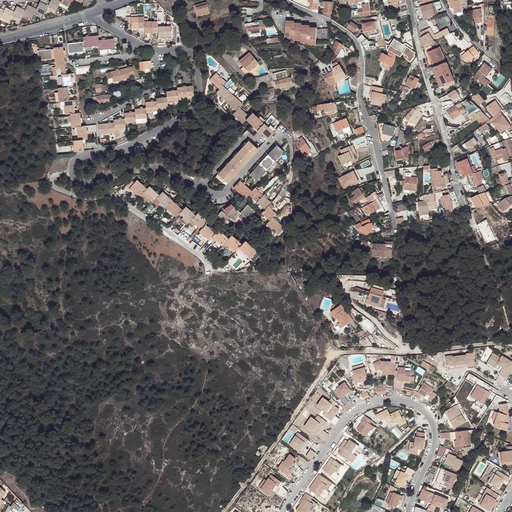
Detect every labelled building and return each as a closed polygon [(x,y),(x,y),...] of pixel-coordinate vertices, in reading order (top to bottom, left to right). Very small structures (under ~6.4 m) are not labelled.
[(35,11),(44,15),(46,10),(48,7),(50,2),(47,0),(45,5),(40,2),(39,5),(35,11)] [(56,11),(60,3),(61,0),(57,0),(58,0),(56,0),(51,0),(50,2),(48,7),(56,11)] [(319,11),(319,0),(308,0),(308,2),(313,2),(312,10),(319,11)] [(369,0),(347,0),(349,4),(357,2),(357,4),(362,3),(363,9),(358,9),(347,11),(345,9),(344,9),(349,17),(360,16),(371,15),(369,0)] [(463,12),(459,0),(449,0),(451,9),(453,8),(455,14),(463,12)] [(459,0),(463,12),(468,10),(467,6),(465,0),(459,0)] [(325,7),(324,16),(327,17),(330,19),(332,2),(326,1),(325,7)] [(23,14),(32,18),(35,11),(39,5),(35,3),(33,8),(28,5),(27,6),(23,14)] [(422,6),(419,7),(423,20),(435,16),(432,3),(422,6)] [(21,20),(23,14),(27,6),(24,5),(22,9),(17,6),(16,8),(12,16),(21,20)] [(207,5),(196,8),(198,16),(209,13),(207,5)] [(1,17),(9,21),(11,19),(12,16),(16,8),(13,6),(11,10),(6,8),(1,17)] [(481,9),(473,11),(476,23),(482,22),(482,17),(481,9)] [(148,33),(146,23),(144,23),(144,18),(131,18),(131,17),(126,17),(127,23),(131,23),(131,29),(144,28),(145,33),(148,33)] [(361,23),(363,32),(376,29),(374,20),(361,23)] [(265,21),(246,24),(247,32),(251,31),(251,35),(261,33),(260,27),(265,26),(265,21)] [(301,40),(301,25),(301,24),(297,23),(297,26),(294,25),(294,23),(294,21),(286,21),(286,33),(290,33),(290,38),(293,38),(293,40),(297,40),(297,38),(301,38),(301,40)] [(157,22),(146,23),(148,33),(158,33),(158,38),(171,37),(171,27),(157,27),(157,22)] [(348,23),(346,26),(348,28),(354,32),(358,27),(351,23),(350,22),(349,23),(348,23)] [(309,26),(301,25),(301,40),(305,41),(305,43),(308,43),(308,45),(312,45),(312,43),(316,43),(316,42),(317,30),(317,28),(309,28),(309,26)] [(429,28),(426,29),(434,41),(436,40),(429,28)] [(316,42),(330,42),(329,29),(317,30),(316,42)] [(422,44),(424,48),(431,44),(435,42),(434,41),(426,29),(421,32),(423,36),(421,38),(422,44)] [(445,37),(450,34),(448,29),(440,33),(443,38),(444,37),(445,37)] [(444,37),(450,46),(457,42),(452,33),(450,34),(445,37),(444,37)] [(98,36),(85,37),(87,47),(91,46),(99,46),(99,51),(115,49),(114,39),(98,41),(98,36)] [(87,47),(85,37),(82,37),(83,42),(68,44),(69,54),(84,52),(83,47),(85,47),(87,47)] [(386,45),(387,50),(398,56),(411,63),(416,56),(415,55),(416,54),(413,52),(414,51),(412,50),(414,48),(409,44),(407,47),(395,39),(391,45),(386,45)] [(343,46),(337,42),(331,50),(333,51),(331,53),(337,56),(343,46)] [(45,50),(40,51),(38,51),(39,61),(54,60),(56,75),(61,75),(62,88),(58,89),(59,102),(64,102),(65,115),(70,114),(72,128),(76,127),(78,141),(73,141),(74,152),(84,151),(83,140),(87,139),(87,133),(97,133),(96,125),(87,126),(81,127),(80,113),(75,114),(74,101),(69,101),(68,88),(72,87),(71,74),(66,74),(63,47),(53,48),(53,49),(45,50)] [(433,68),(436,76),(448,71),(445,63),(438,47),(427,52),(429,56),(430,56),(434,67),(433,68)] [(450,70),(448,65),(440,47),(438,47),(445,63),(448,71),(450,70)] [(466,53),(462,56),(467,62),(479,53),(474,47),(466,53)] [(388,55),(383,53),(380,60),(384,63),(385,62),(392,65),(395,59),(394,58),(395,55),(389,53),(388,55)] [(246,60),(241,64),(246,70),(247,70),(248,71),(258,63),(250,54),(245,59),(246,60)] [(152,69),(151,61),(143,62),(140,63),(141,70),(152,69)] [(333,71),(333,79),(345,73),(340,65),(339,65),(337,62),(332,64),(333,71)] [(486,87),(491,83),(483,77),(484,74),(487,76),(492,69),(485,63),(474,78),(478,81),(478,80),(484,85),(484,86),(485,87),(486,87)] [(90,66),(76,67),(77,75),(90,73),(90,66)] [(129,77),(127,68),(106,73),(107,79),(112,78),(113,82),(129,79),(129,77)] [(286,70),(273,74),(277,88),(281,87),(282,88),(286,87),(293,84),(291,78),(289,79),(286,70)] [(436,76),(441,86),(453,81),(448,71),(436,76)] [(263,123),(258,119),(252,113),(249,117),(239,107),(242,104),(223,86),(226,82),(216,73),(210,80),(219,90),(216,93),(236,111),(233,115),(242,124),(246,120),(267,140),(274,133),(263,123)] [(333,79),(323,78),(329,88),(333,86),(337,84),(337,83),(344,78),(347,76),(345,73),(333,79)] [(419,79),(410,75),(406,85),(415,89),(419,79)] [(495,89),(491,83),(486,87),(485,87),(483,90),(491,96),(492,93),(495,89)] [(153,112),(157,111),(157,109),(168,107),(167,102),(178,101),(178,98),(194,96),(193,86),(177,88),(177,91),(166,92),(167,98),(156,99),(156,101),(145,102),(146,108),(135,109),(135,112),(124,114),(125,119),(114,120),(114,123),(99,125),(100,135),(115,133),(115,130),(126,129),(125,124),(136,123),(136,119),(143,119),(147,118),(146,112),(153,112)] [(380,88),(368,86),(366,95),(377,97),(377,98),(380,99),(383,90),(379,89),(380,88)] [(460,96),(456,90),(448,95),(452,101),(460,96)] [(357,100),(356,95),(351,92),(350,92),(343,94),(344,102),(353,101),(357,100)] [(96,94),(97,105),(111,103),(110,95),(103,96),(103,94),(101,95),(101,94),(96,94)] [(511,101),(506,94),(499,99),(506,108),(511,103),(511,101)] [(486,106),(492,115),(497,111),(492,102),(486,106)] [(333,103),(321,105),(322,110),(325,110),(326,113),(334,111),(333,103)] [(424,104),(417,106),(417,107),(416,107),(415,109),(413,108),(409,114),(405,119),(412,123),(424,104)] [(456,106),(448,111),(453,119),(466,111),(463,107),(460,109),(459,108),(458,109),(456,106)] [(470,118),(472,122),(476,120),(485,115),(481,111),(470,118)] [(511,126),(500,113),(491,119),(490,120),(501,134),(511,126)] [(482,125),(491,119),(486,114),(485,115),(476,120),(480,124),(481,124),(482,125)] [(333,124),(336,132),(342,130),(350,127),(347,118),(333,124)] [(480,127),(484,132),(489,128),(486,123),(480,127)] [(394,134),(395,128),(385,125),(383,134),(393,137),(394,134)] [(357,136),(365,132),(362,126),(354,130),(357,136)] [(511,127),(511,126),(501,134),(502,135),(511,127)] [(409,135),(400,130),(398,141),(404,144),(409,135)] [(466,150),(477,141),(473,136),(462,144),(466,150)] [(511,143),(511,139),(503,141),(505,146),(505,145),(509,156),(511,155),(511,143)] [(248,141),(217,174),(227,183),(258,150),(248,141)] [(304,154),(302,155),(305,160),(309,157),(306,153),(311,149),(306,142),(299,147),(302,150),(304,154)] [(391,142),(382,143),(383,151),(391,148),(391,142)] [(424,147),(426,151),(432,147),(430,142),(424,146),(424,147)] [(275,143),(248,173),(257,181),(284,152),(275,143)] [(343,155),(339,157),(342,165),(355,160),(354,156),(357,154),(353,145),(341,150),(343,155)] [(405,159),(409,158),(408,153),(410,152),(409,147),(408,147),(408,145),(402,146),(403,150),(396,151),(397,160),(405,159)] [(504,160),(509,159),(505,149),(503,149),(502,149),(496,151),(494,147),(490,149),(493,157),(494,157),(495,161),(503,158),(504,160)] [(464,170),(466,176),(474,173),(468,159),(461,162),(464,170)] [(431,173),(432,179),(434,179),(435,188),(445,187),(444,177),(442,177),(441,175),(442,175),(442,171),(438,171),(438,169),(433,169),(433,173),(431,173)] [(354,170),(337,178),(342,189),(360,182),(354,170)] [(486,182),(482,171),(472,174),(477,186),(486,182)] [(406,173),(406,181),(405,185),(405,193),(409,193),(409,190),(417,190),(418,178),(411,178),(412,173),(410,173),(410,172),(409,172),(408,173),(406,173)] [(502,186),(511,183),(511,182),(511,180),(508,181),(506,173),(499,175),(502,186)] [(135,183),(132,180),(126,186),(129,189),(130,187),(140,196),(143,193),(153,202),(156,199),(176,217),(179,214),(189,223),(193,219),(202,228),(199,232),(209,241),(212,237),(222,247),(226,243),(236,252),(239,249),(251,259),(257,252),(246,241),(242,245),(232,236),(229,239),(219,230),(215,234),(206,225),(209,221),(199,212),(196,216),(186,207),(183,210),(163,192),(159,195),(149,186),(147,189),(137,180),(135,183)] [(248,195),(252,199),(256,203),(264,210),(261,213),(269,221),(266,225),(278,235),(284,228),(273,217),(276,214),(268,206),(271,203),(255,188),(252,192),(240,181),(233,188),(245,199),(248,195)] [(360,190),(354,194),(359,201),(365,197),(360,190)] [(485,193),(491,204),(494,202),(489,191),(485,193)] [(436,193),(424,196),(424,202),(419,202),(419,211),(420,214),(422,214),(423,215),(430,215),(430,210),(432,210),(431,207),(436,206),(437,206),(436,204),(435,204),(435,197),(436,197),(436,193)] [(449,193),(441,195),(445,211),(453,209),(449,193)] [(471,198),(477,208),(491,204),(485,193),(478,195),(471,198)] [(385,212),(378,199),(374,200),(375,201),(361,209),(366,216),(368,215),(368,216),(376,211),(378,215),(385,212)] [(511,206),(505,199),(503,200),(498,204),(504,211),(511,206)] [(498,204),(494,207),(496,209),(499,207),(503,212),(504,211),(498,204)] [(224,213),(222,212),(215,219),(222,226),(229,218),(234,222),(241,214),(247,220),(255,212),(248,205),(240,213),(231,205),(224,213)] [(371,233),(365,221),(360,223),(362,227),(360,227),(364,236),(371,233)] [(373,256),(392,257),(392,245),(373,244),(373,256)] [(374,295),(376,290),(372,288),(369,296),(371,297),(370,300),(367,299),(366,304),(380,308),(383,298),(374,295)] [(384,292),(376,290),(374,295),(383,298),(384,292)] [(340,323),(343,327),(349,323),(347,321),(351,318),(342,304),(331,312),(333,316),(335,315),(337,319),(340,323)] [(360,339),(363,345),(369,342),(366,336),(360,339)] [(455,355),(445,356),(446,365),(454,364),(454,365),(463,364),(463,365),(467,365),(467,366),(474,365),(473,353),(466,354),(466,355),(455,356),(455,355)] [(487,363),(487,366),(497,372),(497,373),(507,378),(511,369),(511,361),(502,356),(501,358),(492,353),(487,363)] [(373,363),(376,370),(381,368),(381,370),(383,370),(391,371),(391,366),(395,366),(395,364),(391,363),(391,362),(382,361),(381,360),(373,363)] [(391,371),(383,370),(383,374),(394,374),(395,366),(391,366),(391,371)] [(399,370),(395,370),(394,391),(402,392),(404,380),(411,381),(411,376),(411,372),(405,372),(406,368),(399,367),(399,370)] [(365,368),(353,372),(355,377),(354,378),(356,385),(368,381),(366,377),(368,377),(365,368)] [(351,391),(345,383),(334,391),(340,398),(346,393),(347,395),(351,391)] [(424,383),(418,392),(425,397),(427,394),(430,396),(434,389),(424,383)] [(490,392),(478,385),(471,397),(477,400),(483,404),(490,392)] [(334,406),(337,402),(332,398),(329,402),(323,398),(317,406),(326,412),(325,412),(332,417),(336,410),(333,408),(334,406)] [(343,408),(347,411),(349,409),(352,407),(353,406),(351,401),(343,408)] [(499,413),(492,410),(487,424),(506,431),(509,424),(505,422),(508,412),(507,403),(499,405),(501,413),(499,412),(499,413)] [(457,404),(446,410),(442,418),(446,420),(448,418),(449,415),(452,420),(456,427),(467,420),(457,404)] [(332,417),(325,412),(323,415),(327,418),(331,420),(335,415),(339,409),(334,406),(333,408),(336,410),(332,417)] [(374,416),(376,419),(382,416),(386,425),(391,422),(392,424),(396,422),(401,419),(400,417),(396,410),(388,414),(387,413),(385,414),(383,410),(374,416)] [(327,422),(318,415),(315,420),(311,417),(305,427),(313,433),(320,423),(323,426),(324,426),(327,422)] [(340,419),(335,415),(331,420),(327,418),(326,419),(335,425),(340,419)] [(361,423),(357,430),(367,437),(374,427),(370,423),(372,420),(365,416),(361,423)] [(402,416),(400,417),(401,419),(396,422),(398,426),(405,422),(402,416)] [(320,423),(313,433),(316,435),(323,426),(320,423)] [(374,427),(367,437),(369,438),(376,428),(374,427)] [(323,430),(319,437),(324,441),(329,434),(323,430)] [(468,430),(455,431),(456,440),(457,446),(469,445),(468,430)] [(423,450),(425,439),(424,438),(425,433),(417,432),(417,437),(415,437),(414,448),(423,450)] [(295,436),(289,445),(302,453),(310,442),(299,434),(297,437),(295,436)] [(345,439),(341,445),(343,446),(341,450),(338,453),(346,458),(351,451),(351,452),(357,444),(350,439),(348,441),(345,439)] [(446,448),(440,445),(440,447),(439,450),(438,453),(437,455),(443,458),(446,448)] [(502,451),(502,452),(504,463),(511,461),(511,452),(511,451),(511,445),(506,446),(507,450),(502,451)] [(307,462),(310,461),(316,453),(311,449),(304,459),(307,462)] [(511,461),(504,463),(502,452),(500,452),(502,465),(511,463),(511,451),(511,452),(511,461)] [(449,453),(446,459),(444,464),(452,467),(452,468),(459,471),(463,460),(456,458),(457,457),(449,453)] [(291,472),(298,478),(303,471),(297,466),(295,468),(293,467),(296,463),(293,462),(296,458),(290,454),(285,462),(283,461),(279,468),(289,475),(291,472)] [(326,464),(323,470),(327,473),(336,480),(339,476),(336,473),(336,472),(334,471),(337,467),(335,466),(337,462),(331,458),(328,461),(330,462),(328,465),(326,464)] [(447,471),(433,465),(429,475),(434,477),(433,481),(444,486),(445,483),(442,482),(447,471)] [(414,470),(408,467),(406,470),(405,473),(401,471),(401,472),(398,478),(395,483),(403,487),(407,480),(409,475),(411,476),(414,470)] [(509,477),(494,468),(489,476),(491,477),(493,473),(496,474),(490,483),(498,488),(501,483),(503,479),(505,480),(507,481),(509,477)] [(457,476),(450,473),(445,483),(448,484),(446,487),(451,489),(457,476)] [(320,474),(306,493),(312,497),(317,494),(325,500),(336,485),(320,474)] [(281,482),(271,475),(266,481),(261,489),(271,496),(281,482)] [(261,489),(266,481),(264,479),(258,488),(261,489)] [(288,492),(282,487),(277,495),(283,499),(288,492)] [(499,495),(488,488),(485,493),(487,494),(484,499),(481,505),(490,510),(499,495)] [(448,500),(422,489),(419,498),(432,503),(436,506),(444,509),(448,500)] [(301,504),(296,510),(299,511),(312,511),(316,506),(318,504),(314,502),(313,504),(309,501),(312,497),(306,493),(301,500),(301,501),(302,502),(301,504)] [(401,495),(393,493),(389,504),(396,507),(399,499),(401,495)] [(13,503),(10,507),(17,511),(20,507),(13,503)] [(433,511),(436,506),(432,503),(428,511),(431,511),(433,511)]
